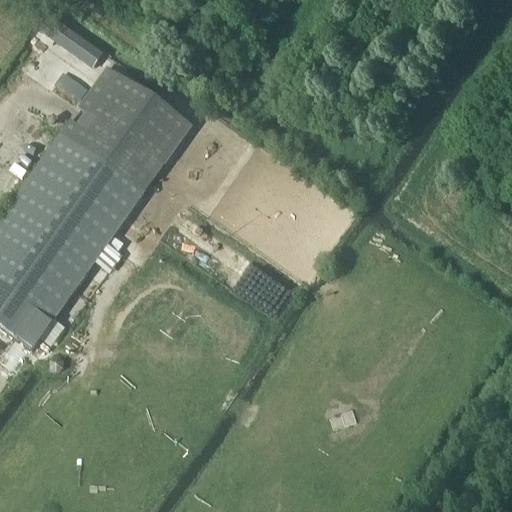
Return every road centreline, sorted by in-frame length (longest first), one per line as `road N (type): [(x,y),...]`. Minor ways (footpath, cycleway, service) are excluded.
road 1 (track): [(511,51),(404,206),(511,283)]
road 2 (track): [(511,370),(416,511)]
